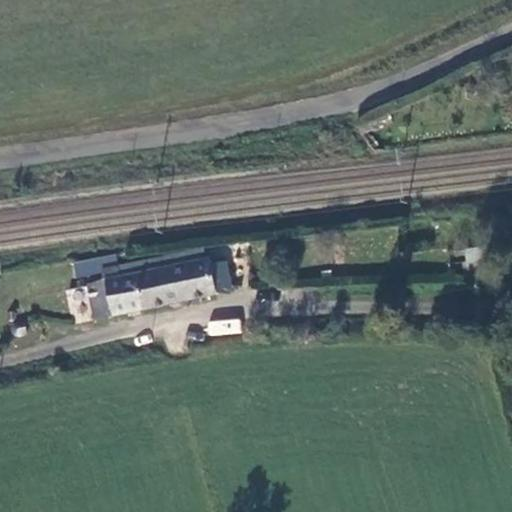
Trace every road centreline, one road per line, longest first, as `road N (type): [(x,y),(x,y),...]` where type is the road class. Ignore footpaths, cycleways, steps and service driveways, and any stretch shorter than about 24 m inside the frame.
road 1 (unclassified): [(0,158),(381,88),(511,28)]
road 2 (residential): [(0,360),(214,311),(511,297)]
